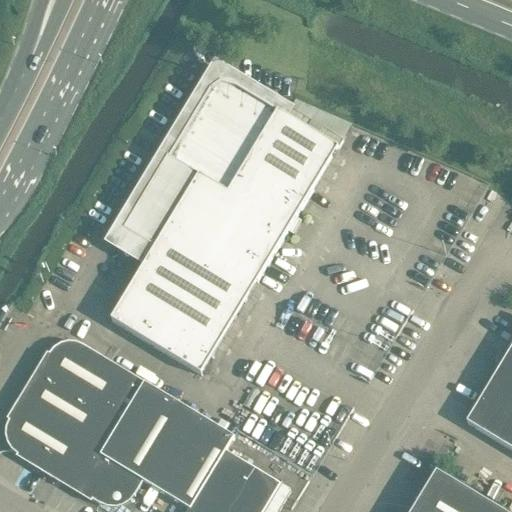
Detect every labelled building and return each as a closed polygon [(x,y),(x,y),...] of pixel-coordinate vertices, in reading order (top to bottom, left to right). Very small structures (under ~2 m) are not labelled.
[(48,36),(57,41),(69,18),(60,13),(48,36)] [(156,249),(112,321),(202,376),(339,149),(279,112),(280,111),(235,84),(231,82),(227,81),(223,81),(219,82),(216,84),(213,87),(210,90),(125,230),(154,248),(156,249)] [(264,511),(281,485),(227,452),(235,438),(84,346),(77,343),(69,343),(62,345),(55,349),(50,355),(10,421),(7,428),(6,436),(8,444),(12,450),(18,455),(51,475),(101,505),(109,491),(121,488),(135,497),(144,482),(191,511),(189,511),(264,511)] [(511,349),(467,423),(511,450),(511,349)] [(502,511),(437,473),(413,511),(502,511)]
